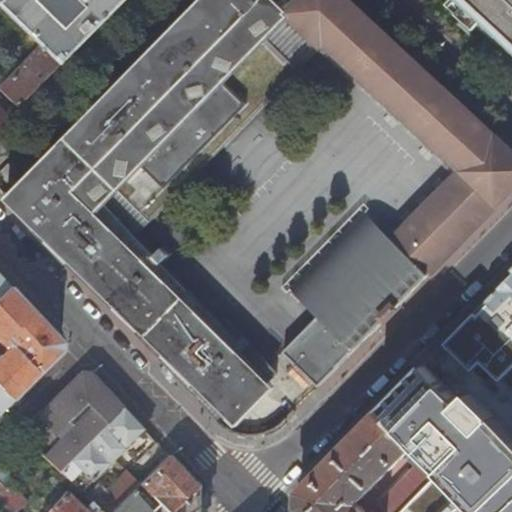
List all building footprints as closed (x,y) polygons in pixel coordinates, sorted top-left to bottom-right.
[(0,0),(0,5),(39,45),(57,64),(106,14),(91,0),(0,0)] [(388,233),(374,220),(299,296),(319,316),(283,353),(319,387),(511,189),(511,149),(351,0),(201,0),(8,198),(219,421),(264,374),(243,353),(173,286),(128,242),(97,211),(118,189),(150,220),(298,70),(266,38),(290,13),(323,44),(327,40),(408,117),(463,168),(395,239),(388,233)] [(91,0),(106,14),(115,5),(110,0),(91,0)] [(511,0),(449,0),(447,3),(475,28),(479,24),(482,20),(506,43),(511,48),(511,0)] [(320,48),(323,44),(290,13),(266,38),(298,70),(320,48)] [(482,20),(479,24),(511,55),(511,48),(506,43),(482,20)] [(327,40),(323,44),(320,48),(394,117),(449,169),(388,233),(395,239),(463,168),(408,117),(327,40)] [(39,45),(0,84),(0,90),(7,98),(15,106),(26,96),(57,64),(39,45)] [(0,121),(15,106),(7,98),(0,104),(0,121)] [(13,154),(0,141),(0,160),(3,164),(13,154)] [(136,234),(150,220),(118,189),(97,211),(128,242),(136,234)] [(289,288),(299,296),(374,220),(365,211),(289,288)] [(247,349),(163,262),(156,255),(136,234),(128,242),(173,286),(243,353),(247,349)] [(156,255),(163,262),(171,255),(164,247),(156,255)] [(0,294),(9,285),(0,275),(0,294)] [(511,275),(498,290),(511,304),(511,275)] [(0,410),(12,398),(62,349),(62,341),(9,285),(0,294),(0,343),(9,354),(3,360),(0,356),(0,410)] [(486,332),(471,317),(442,347),(457,361),(486,332)] [(463,401),(473,390),(480,384),(457,361),(442,347),(425,364),(463,401)] [(463,401),(425,364),(382,408),(417,443),(430,456),(444,470),(443,470),(482,511),(511,511),(511,430),(499,417),(500,416),(473,390),(463,401)] [(61,471),(125,407),(91,371),(82,371),(21,432),(61,471)] [(145,437),(149,432),(125,407),(61,471),(82,491),(140,433),(145,437)] [(363,497),(417,443),(382,408),(301,491),(301,505),(307,511),(401,511),(443,470),(444,470),(430,456),(381,504),(388,510),(385,511),(374,511),(373,511),(367,511),(354,499),(359,493),(363,497)] [(193,511),(196,509),(198,484),(170,455),(141,483),(110,511),(193,511)] [(120,463),(87,496),(94,502),(101,509),(103,511),(110,511),(141,483),(120,463)] [(15,485),(0,469),(0,509),(2,511),(15,511),(26,501),(13,487),(15,485)] [(482,511),(443,470),(401,511),(482,511)] [(98,511),(101,509),(94,502),(85,511),(66,492),(46,511),(98,511)]
